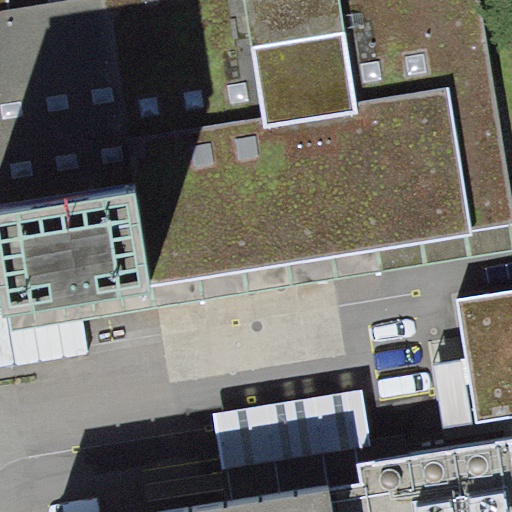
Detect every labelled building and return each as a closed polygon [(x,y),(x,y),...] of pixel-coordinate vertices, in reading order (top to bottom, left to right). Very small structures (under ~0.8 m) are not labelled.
[(511,199),(479,0),(68,0),(0,11),(0,301),(2,316),(9,314),(152,292),(151,286),(473,236),(472,230),(511,224),(511,199)] [(511,251),(511,224),(472,230),(473,236),(151,286),(152,292),(9,314),(11,329),(511,251)] [(511,414),(511,291),(459,300),(478,420),(511,414)] [(511,511),(511,438),(358,465),(364,482),(331,487),(335,511),(511,511)] [(335,511),(331,487),(182,511),(335,511)]
